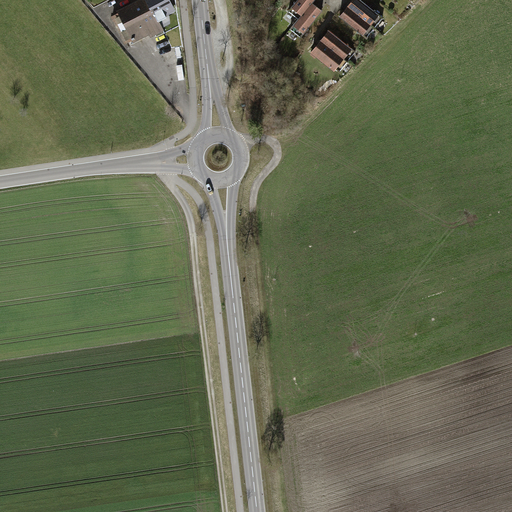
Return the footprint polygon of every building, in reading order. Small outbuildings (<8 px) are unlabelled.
[(167,0),(132,0),(114,9),(129,41),(145,33),(148,39),(162,32),(156,18),(173,10),(167,0)] [(298,0),(292,8),(302,16),(312,3),(315,0),(298,0)] [(373,28),(381,18),(359,0),(357,0),(350,9),(373,28)] [(302,16),(294,26),(304,34),(322,11),(312,3),(302,16)] [(365,38),(373,28),(350,9),(342,19),(365,38)] [(345,63),(353,53),(330,34),(322,44),(345,63)] [(337,73),(345,63),(322,44),(314,53),(337,73)]
